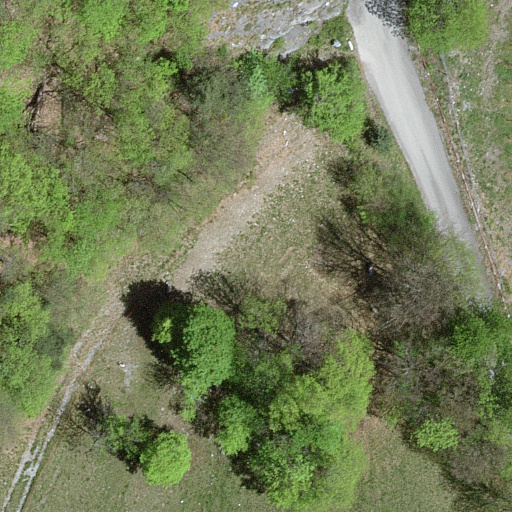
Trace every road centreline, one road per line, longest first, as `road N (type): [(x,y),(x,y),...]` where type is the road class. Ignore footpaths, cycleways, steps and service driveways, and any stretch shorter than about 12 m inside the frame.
road 1 (track): [(6,511),(50,404),(96,324),(268,120),(304,57),(324,43),(381,37)]
road 2 (unclassified): [(511,401),(394,84),(381,37),(384,0)]
